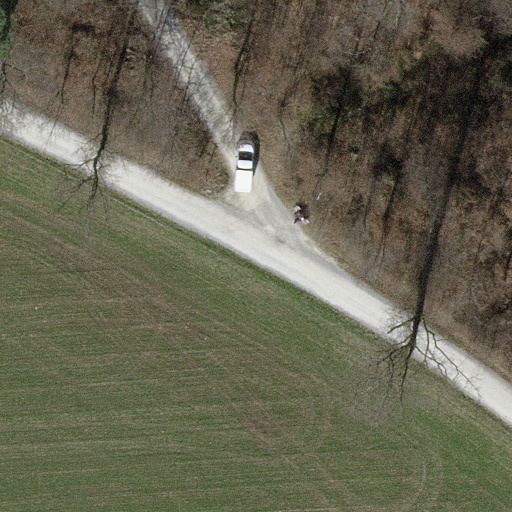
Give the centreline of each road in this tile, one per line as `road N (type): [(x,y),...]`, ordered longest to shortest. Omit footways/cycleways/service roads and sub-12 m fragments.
road 1 (track): [(511,412),(291,266),(0,119)]
road 2 (track): [(291,266),(291,246),(144,0)]
